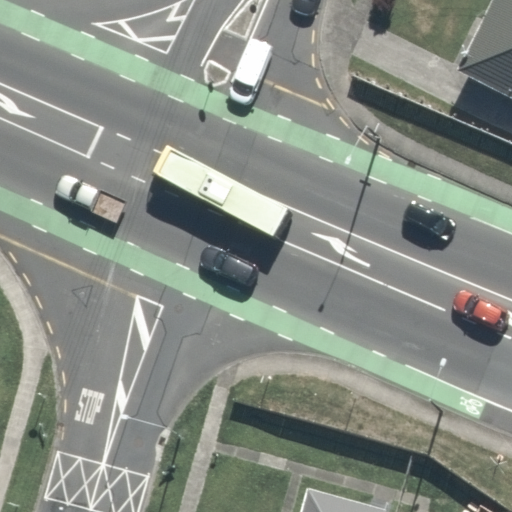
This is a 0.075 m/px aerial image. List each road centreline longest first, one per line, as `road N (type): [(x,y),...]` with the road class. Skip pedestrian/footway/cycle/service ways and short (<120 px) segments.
road 1 (secondary): [(511,375),(168,229)]
road 2 (secondary): [(194,138),(511,267)]
road 3 (unclassified): [(89,511),(168,229)]
road 4 (secondary): [(0,55),(194,138)]
road 5 (secondary): [(168,229),(0,154)]
road 6 (tertiary): [(194,138),(257,0)]
road 7 (secondary): [(0,6),(137,0)]
